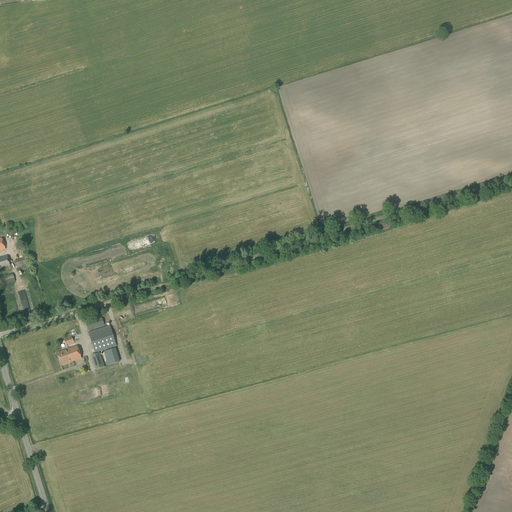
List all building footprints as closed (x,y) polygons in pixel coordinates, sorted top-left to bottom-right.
[(156,251),(160,259),(164,257),(160,249),(156,251)] [(0,268),(10,266),(7,256),(0,257),(0,268)] [(29,268),(26,258),(14,261),(16,269),(21,267),(22,271),(29,268)] [(145,271),(135,273),(137,281),(147,278),(145,271)] [(0,283),(1,286),(15,281),(13,274),(0,277),(0,283)] [(88,330),(93,328),(104,325),(102,318),(86,323),(88,330)] [(95,353),(116,346),(110,326),(89,333),(95,353)] [(67,350),(71,362),(81,358),(77,346),(67,350)] [(108,365),(119,362),(115,348),(104,352),(108,365)] [(61,365),(71,362),(67,350),(56,353),(61,365)] [(96,369),(105,366),(100,352),(91,355),(96,369)]
